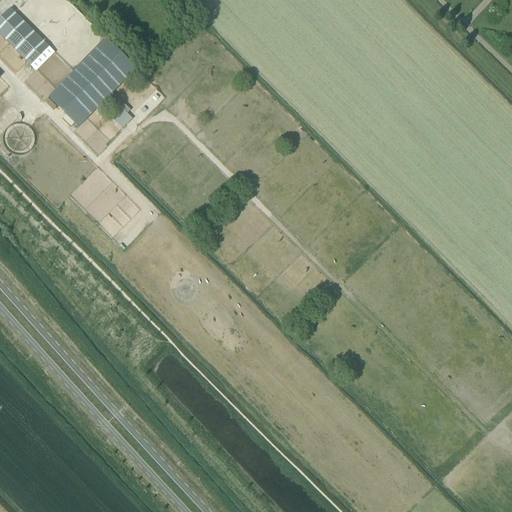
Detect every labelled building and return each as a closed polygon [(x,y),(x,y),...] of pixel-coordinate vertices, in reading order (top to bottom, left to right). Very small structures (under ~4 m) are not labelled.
[(10,9),(0,18),(0,36),(35,72),(55,53),(10,9)] [(106,40),(49,96),(79,126),(136,70),(106,40)] [(129,109),(121,101),(117,105),(125,113),(129,109)] [(118,119),(110,110),(106,114),(115,122),(118,119)] [(65,116),(62,119),(70,127),(74,124),(65,116)]
